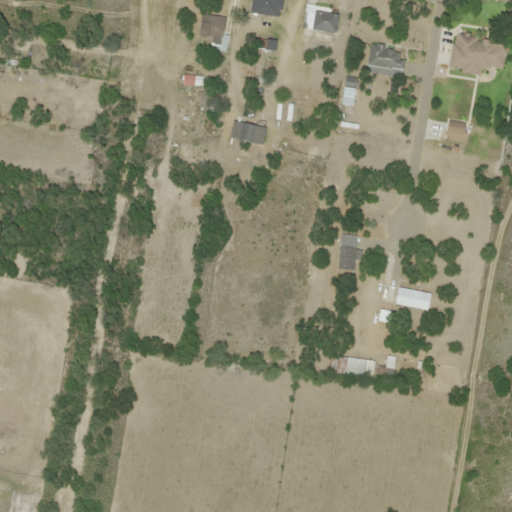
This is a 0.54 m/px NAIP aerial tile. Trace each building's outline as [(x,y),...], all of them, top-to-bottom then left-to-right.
[(251,0),(250,13),(280,17),(282,0),(251,0)] [(338,15),(328,13),(329,9),(306,4),(302,27),(334,34),(338,15)] [(223,51),(226,17),(201,14),(199,36),(218,38),(218,43),(212,42),(211,50),(223,51)] [(480,74),(481,66),(502,69),(506,42),(453,35),(448,70),(480,74)] [(400,76),(404,50),(369,46),(366,72),(400,76)] [(261,144),(265,127),(232,121),(229,138),(261,144)] [(463,121),(448,121),(448,133),(463,133),(463,121)] [(355,235),(338,235),(338,270),(355,270),(355,252),(355,235)] [(394,304),(427,310),(430,294),(397,288),(394,304)] [(371,377),(373,360),(329,356),(328,373),(371,377)]
